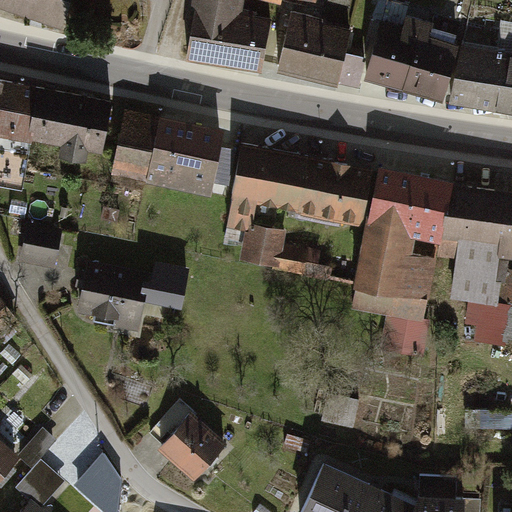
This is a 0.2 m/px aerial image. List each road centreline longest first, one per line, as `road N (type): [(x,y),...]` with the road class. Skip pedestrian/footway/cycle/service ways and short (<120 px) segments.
road 1 (secondary): [(0,44),(175,85),(511,146)]
road 2 (residential): [(0,260),(128,466),(181,511)]
